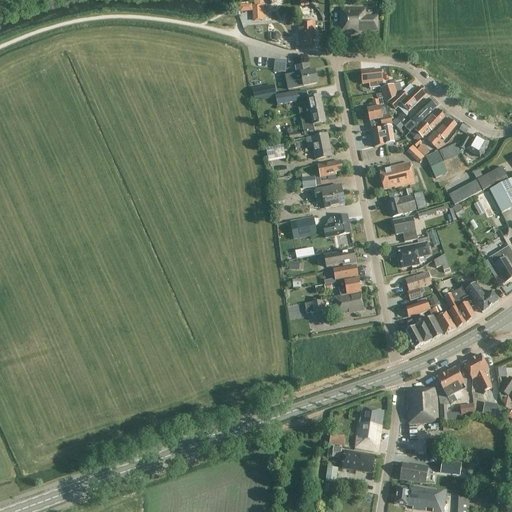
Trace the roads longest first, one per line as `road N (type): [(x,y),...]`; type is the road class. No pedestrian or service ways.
road 1 (secondary): [(15,511),(392,376)]
road 2 (residential): [(399,373),(335,55)]
road 3 (residential): [(335,55),(396,61),(466,119),(494,132),(511,130)]
road 4 (unclassified): [(379,511),(398,392),(392,376)]
road 5 (secondary): [(399,373),(511,313)]
